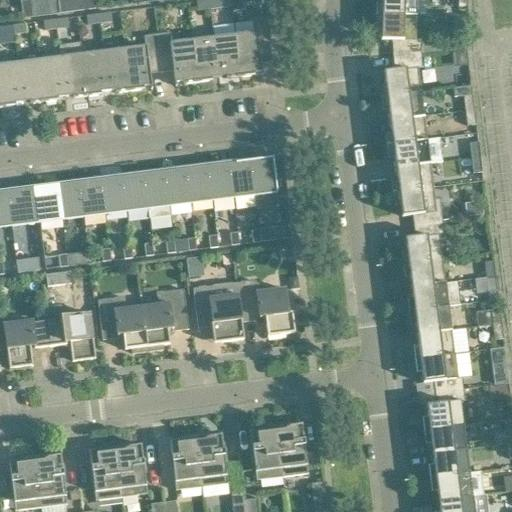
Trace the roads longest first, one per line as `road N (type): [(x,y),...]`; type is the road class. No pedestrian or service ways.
road 1 (residential): [(0,424),(375,375)]
road 2 (residential): [(0,163),(340,118)]
road 3 (residential): [(375,375),(340,118)]
road 4 (residential): [(391,511),(375,375)]
